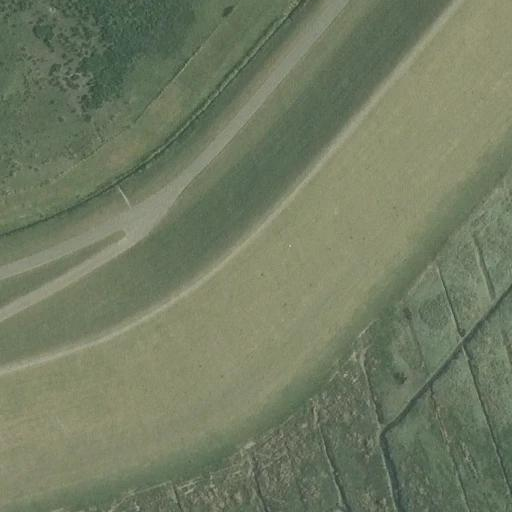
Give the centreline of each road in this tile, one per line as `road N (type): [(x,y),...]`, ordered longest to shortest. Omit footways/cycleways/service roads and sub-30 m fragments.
road 1 (track): [(342,0),(158,208),(0,278)]
road 2 (track): [(158,208),(101,261),(0,316)]
